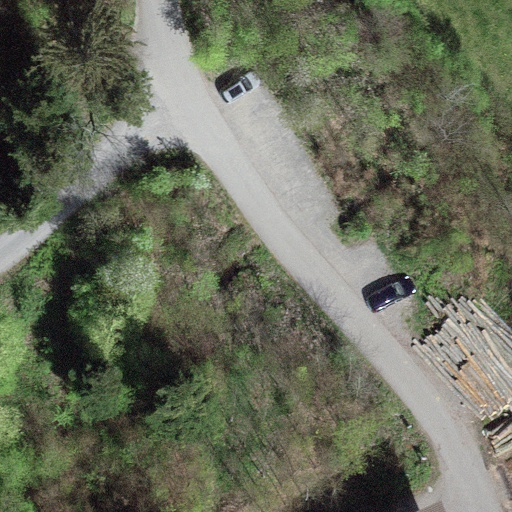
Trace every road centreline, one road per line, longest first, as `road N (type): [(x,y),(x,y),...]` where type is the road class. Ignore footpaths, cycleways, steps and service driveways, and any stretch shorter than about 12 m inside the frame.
road 1 (track): [(157,0),(163,34),(203,97),(436,421)]
road 2 (track): [(0,256),(119,140),(163,34)]
